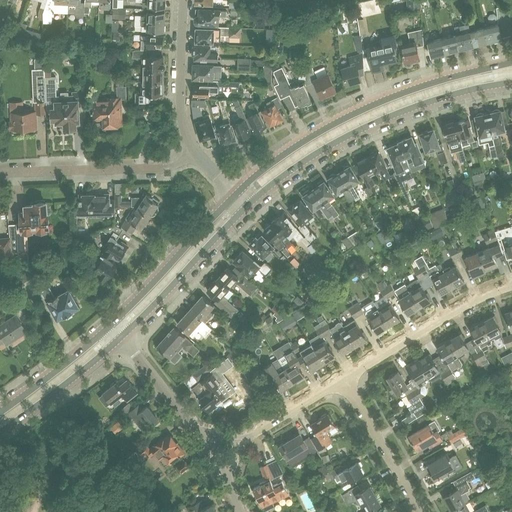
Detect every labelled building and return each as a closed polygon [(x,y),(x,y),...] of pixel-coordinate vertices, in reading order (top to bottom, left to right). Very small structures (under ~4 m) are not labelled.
[(47,0),(45,8),(43,13),(43,20),(43,22),(51,23),(52,16),(54,16),(54,12),(68,13),(68,0),(47,0)] [(68,0),(68,13),(74,13),(76,15),(76,18),(78,18),(84,18),(84,17),(84,13),(84,6),(85,2),(81,2),(81,0),(68,0)] [(127,0),(128,1),(128,2),(136,2),(141,2),(143,2),(143,7),(148,7),(164,8),(164,0),(127,0)] [(497,24),(484,27),(488,42),(511,35),(511,24),(509,7),(503,7),(496,8),(497,24)] [(195,17),(195,20),(196,23),(198,24),(217,25),(218,16),(220,17),(220,15),(223,16),(226,16),(226,10),(199,9),(199,14),(196,15),(195,17)] [(135,21),(163,22),(164,12),(148,12),(148,16),(135,16),(135,21)] [(362,16),(357,17),(360,35),(365,34),(362,16)] [(18,32),(21,22),(15,21),(12,30),(18,32)] [(132,21),(131,25),(135,25),(135,26),(140,26),(142,26),(141,31),(147,31),(163,32),(163,22),(135,21),(132,21)] [(27,24),(21,22),(18,32),(24,34),(27,24)] [(468,23),(454,26),(456,34),(459,49),(474,45),(470,31),(468,23)] [(205,43),(205,45),(219,45),(220,35),(227,36),(227,37),(238,38),(238,28),(217,27),(217,29),(196,28),(195,34),(194,36),(194,40),(195,41),(195,42),(205,43)] [(484,27),(470,31),(474,45),(488,42),(484,27)] [(423,45),(423,41),(422,29),(407,32),(410,43),(398,45),(399,53),(403,52),(405,62),(419,59),(417,47),(423,45)] [(121,32),(113,32),(112,43),(120,43),(121,32)] [(362,53),(364,69),(364,71),(372,69),(372,68),(382,66),(382,63),(396,59),(393,45),(397,45),(396,35),(395,32),(379,35),(381,45),(362,49),(361,49),(362,52),(362,53)] [(456,34),(442,38),(446,52),(459,49),(456,34)] [(141,40),(141,49),(148,49),(148,47),(155,47),(155,46),(162,46),(163,36),(134,35),(134,40),(141,40)] [(446,52),(442,38),(427,42),(431,56),(446,52)] [(219,53),(219,45),(205,45),(205,47),(193,46),(193,59),(200,59),(200,60),(207,60),(207,59),(218,60),(218,53),(219,53)] [(141,57),(141,63),(143,63),(143,69),(162,69),(163,69),(164,68),(165,68),(165,66),(165,65),(164,65),(163,64),(162,64),(162,56),(149,56),(149,49),(148,49),(141,49),(141,57)] [(342,68),(345,80),(346,84),(361,80),(359,75),(365,73),(364,71),(364,69),(362,53),(348,57),(351,65),(342,68)] [(46,92),(45,77),(45,69),(44,69),(43,58),(34,59),(35,69),(33,70),(34,111),(24,111),(23,101),(9,102),(10,121),(8,122),(8,128),(10,128),(11,130),(37,129),(36,114),(46,114),(46,109),(46,92)] [(336,91),(334,87),(328,73),(316,78),(311,64),(304,66),(304,83),(306,85),(315,81),(322,97),(336,91)] [(192,65),(192,78),(211,79),(216,79),(221,79),(221,73),(222,66),(215,66),(192,65)] [(272,65),(270,65),(263,65),(263,74),(271,74),(272,65)] [(283,98),(287,108),(289,111),(296,108),(295,106),(299,104),(299,105),(303,104),(303,105),(307,103),(308,104),(312,102),(310,98),(304,84),(300,85),(295,87),(295,86),(291,87),(289,82),(283,67),(275,71),(274,73),(275,77),(273,78),(275,85),(281,99),(283,98)] [(162,82),(162,69),(143,69),(143,82),(162,82)] [(46,109),(52,109),(52,119),(56,119),(56,122),(64,122),(64,125),(66,127),(72,127),(75,125),(74,116),(78,116),(77,104),(84,104),(83,92),(77,92),(72,92),(72,95),(68,95),(68,92),(61,92),(61,95),(55,95),(54,76),(45,77),(46,92),(46,109)] [(193,86),(191,86),(191,94),(192,94),(192,96),(209,96),(209,91),(218,91),(223,91),(223,86),(239,86),(239,82),(218,81),(218,85),(193,84),(193,86)] [(109,99),(90,100),(90,117),(93,117),(93,122),(103,121),(104,126),(121,125),(120,99),(125,99),(125,86),(123,86),(123,82),(118,82),(118,86),(116,86),(116,97),(109,98),(109,99)] [(149,102),(149,94),(162,95),(162,82),(143,82),(143,86),(141,87),(140,94),(135,94),(135,101),(149,102)] [(263,110),(268,121),(270,124),(271,124),(272,125),(282,119),(279,114),(277,110),(283,107),(278,98),(272,101),(271,100),(266,103),(268,107),(263,110)] [(235,140),(228,119),(226,112),(229,111),(225,99),(218,101),(224,120),(223,120),(224,124),(216,126),(222,145),(227,144),(228,142),(235,140)] [(252,134),(246,119),(238,99),(232,99),(236,107),(235,107),(240,118),(236,120),(235,123),(234,123),(236,127),(234,127),(239,139),(244,137),(244,138),(252,134)] [(195,122),(200,139),(201,139),(202,140),(207,138),(208,137),(215,135),(209,115),(209,114),(203,116),(200,106),(206,106),(204,100),(191,100),(191,106),(193,123),(195,122)] [(266,126),(256,106),(254,102),(248,105),(253,114),(247,117),(255,132),(266,126)] [(494,144),(495,149),(497,156),(504,155),(501,144),(502,144),(500,134),(498,135),(497,131),(504,130),(504,128),(508,127),(505,110),(500,111),(499,110),(496,110),(494,110),(493,111),(492,113),(487,114),(494,144)] [(490,145),(494,144),(487,114),(484,114),(483,114),(480,113),(478,114),(476,115),(476,116),(477,120),(480,135),(477,136),(479,144),(489,142),(490,145)] [(468,118),(455,122),(462,145),(469,143),(468,141),(474,139),(468,118)] [(463,149),(462,145),(455,122),(443,125),(451,153),(463,149)] [(436,139),(434,133),(433,129),(420,133),(426,151),(435,148),(441,165),(447,162),(441,143),(439,143),(438,139),(436,139)] [(411,137),(399,142),(406,156),(409,164),(415,161),(416,163),(423,160),(416,143),(414,143),(411,137)] [(395,145),(387,148),(389,151),(395,166),(396,168),(397,171),(393,173),(398,182),(399,185),(401,189),(406,186),(405,182),(401,174),(405,172),(403,168),(410,165),(409,164),(406,156),(399,142),(394,144),(395,145)] [(369,156),(368,156),(375,172),(381,170),(385,178),(388,176),(392,185),(398,182),(393,173),(390,175),(386,167),(387,167),(380,155),(378,151),(374,153),(373,152),(369,154),(369,156)] [(357,163),(359,167),(364,178),(365,177),(369,185),(365,187),(369,196),(376,193),(371,184),(375,182),(372,174),(375,172),(368,156),(360,160),(361,161),(357,163)] [(343,171),(340,172),(355,198),(356,200),(360,198),(352,184),(359,181),(352,169),(350,166),(349,166),(347,166),(345,168),(344,169),(343,170),(343,171)] [(329,178),(328,178),(330,182),(337,193),(342,190),(349,202),(355,198),(340,172),(336,175),(336,174),(334,174),(333,174),(332,174),(331,175),(330,176),(329,178)] [(483,172),(471,175),(474,185),(486,182),(483,172)] [(314,188),(324,204),(332,215),(334,218),(339,214),(332,204),(330,204),(327,200),(334,195),(325,183),(323,179),(316,184),(317,186),(314,188)] [(450,190),(455,188),(456,188),(453,179),(448,180),(450,190)] [(314,188),(310,191),(309,189),(302,194),(313,209),(319,205),(328,218),(332,215),(324,204),(314,188)] [(115,193),(114,193),(114,195),(114,199),(114,207),(121,207),(121,206),(133,206),(135,207),(136,208),(149,217),(151,214),(152,214),(153,214),(154,213),(155,213),(155,212),(156,212),(156,211),(157,210),(157,209),(157,208),(157,207),(156,206),(158,203),(160,201),(144,191),(142,195),(144,196),(143,198),(139,196),(131,196),(131,200),(121,201),(121,193),(115,193)] [(114,215),(114,207),(114,199),(109,199),(109,193),(102,193),(101,192),(94,193),(94,216),(104,216),(104,215),(114,215)] [(79,200),(74,200),(74,216),(85,215),(85,216),(94,216),(94,193),(86,193),(86,194),(79,194),(79,200)] [(481,196),(467,202),(471,213),(485,207),(481,196)] [(312,215),(302,202),(299,199),(288,207),(302,223),(298,227),(310,242),(316,237),(307,226),(310,223),(307,219),(312,215)] [(46,213),(46,203),(44,203),(41,202),(39,202),(37,203),(36,204),(34,204),(34,205),(25,205),(25,211),(21,211),(21,215),(20,215),(21,222),(16,223),(17,228),(23,228),(23,230),(32,230),(31,227),(48,226),(48,221),(48,219),(47,219),(47,213),(46,213)] [(127,218),(122,226),(132,233),(137,226),(141,229),(149,217),(136,208),(135,207),(127,218)] [(442,209),(429,215),(430,217),(435,228),(448,222),(443,211),(442,209)] [(457,210),(447,214),(449,220),(459,216),(457,210)] [(272,222),(272,223),(278,229),(279,228),(285,236),(289,232),(297,241),(303,236),(287,217),(286,217),(282,213),(272,222)] [(433,228),(429,217),(417,222),(422,233),(433,228)] [(278,229),(272,223),(264,230),(266,233),(282,250),(283,251),(288,256),(291,253),(285,246),(287,245),(286,243),(289,240),(285,236),(279,228),(278,229)] [(416,224),(410,226),(414,234),(419,232),(416,224)] [(112,255),(119,259),(120,258),(122,258),(125,254),(124,251),(128,246),(117,239),(123,230),(115,225),(102,230),(108,234),(104,240),(109,243),(103,253),(111,258),(112,255)] [(387,228),(375,234),(381,244),(392,239),(387,228)] [(492,242),(498,240),(494,231),(493,228),(487,231),(488,233),(483,235),(486,245),(492,242)] [(359,229),(347,236),(353,245),(353,246),(365,239),(359,229)] [(252,238),(249,241),(250,243),(249,243),(252,246),(264,258),(271,250),(274,248),(265,238),(262,235),(260,233),(256,237),(254,238),(253,238),(252,238)] [(17,236),(10,237),(12,255),(20,255),(20,263),(29,262),(28,250),(18,251),(17,236)] [(304,238),(301,240),(306,245),(310,242),(305,236),(304,238)] [(347,236),(342,240),(347,248),(353,245),(347,236)] [(0,257),(12,256),(11,255),(10,237),(0,237),(0,257)] [(511,242),(507,244),(505,237),(500,239),(504,251),(509,249),(511,258),(511,242)] [(457,240),(452,242),(454,247),(458,257),(463,255),(459,246),(460,245),(457,240)] [(488,248),(477,253),(485,272),(497,267),(493,256),(497,255),(503,253),(498,240),(492,242),(493,245),(488,247),(488,248)] [(361,243),(354,247),(357,252),(364,248),(361,243)] [(449,250),(448,250),(453,260),(458,257),(454,247),(449,250)] [(283,254),(278,249),(274,252),(280,257),(283,254)] [(243,250),(233,260),(237,263),(236,264),(245,273),(246,272),(250,275),(252,275),(254,275),(255,273),(256,271),(256,270),(258,268),(266,275),(272,269),(264,262),(261,265),(254,259),(254,260),(243,250)] [(115,263),(99,252),(95,258),(96,259),(96,260),(99,262),(95,268),(96,269),(94,273),(99,276),(98,277),(105,281),(108,277),(109,278),(118,265),(115,263)] [(485,272),(477,253),(465,258),(472,276),(485,272)] [(418,267),(423,276),(424,277),(430,274),(437,286),(436,287),(439,294),(452,287),(442,269),(440,264),(436,266),(435,264),(429,267),(422,254),(414,259),(416,263),(418,267)] [(294,258),(290,261),(296,267),(299,263),(294,258)] [(27,266),(11,272),(19,288),(25,284),(24,282),(39,274),(33,263),(27,266)] [(442,269),(452,287),(456,285),(457,286),(463,283),(462,281),(464,281),(455,266),(448,269),(447,267),(442,269)] [(235,281),(249,294),(256,286),(244,275),(240,278),(230,270),(227,267),(217,278),(228,288),(235,281)] [(418,267),(413,269),(419,278),(423,276),(418,267)] [(402,279),(404,284),(408,290),(418,306),(431,299),(427,293),(426,293),(421,285),(416,288),(415,286),(412,287),(406,277),(402,279)] [(233,293),(228,288),(217,278),(207,289),(210,292),(217,298),(214,301),(231,317),(235,312),(232,309),(235,307),(227,299),(233,293)] [(46,288),(40,291),(56,319),(65,314),(66,316),(72,313),(71,312),(79,307),(69,288),(54,296),(46,281),(43,282),(46,288)] [(375,305),(377,308),(387,325),(391,323),(392,324),(398,321),(397,319),(399,319),(386,298),(390,295),(385,286),(382,281),(377,284),(384,296),(373,302),(375,305)] [(395,292),(399,299),(398,299),(407,313),(408,313),(409,314),(415,311),(414,309),(418,306),(408,290),(404,284),(394,290),(389,283),(385,286),(390,295),(395,292)] [(315,291),(310,295),(315,300),(319,296),(315,291)] [(190,309),(201,319),(205,323),(218,309),(203,295),(190,309)] [(358,302),(352,305),(358,315),(364,312),(358,302)] [(273,311),(272,313),(276,317),(274,318),(277,322),(285,318),(280,313),(277,315),(276,314),(280,310),(274,304),(270,308),(273,311)] [(354,317),(358,315),(352,305),(348,308),(354,317)] [(375,333),(387,325),(377,308),(375,305),(366,311),(365,314),(372,326),(371,326),(375,333)] [(210,327),(205,323),(201,319),(190,309),(177,323),(182,327),(192,337),(202,326),(207,330),(210,327)] [(300,309),(293,313),(297,320),(304,315),(300,309)] [(16,313),(0,324),(0,335),(5,343),(7,346),(28,332),(16,313)] [(494,315),(481,322),(490,340),(495,337),(496,339),(502,336),(500,331),(496,322),(498,321),(494,315)] [(270,316),(265,320),(268,324),(273,321),(270,316)] [(228,323),(234,328),(239,324),(232,318),(228,323)] [(324,321),(319,324),(326,335),(331,332),(334,338),(343,353),(344,352),(344,353),(350,350),(350,348),(354,346),(344,329),(340,323),(339,324),(339,323),(336,325),(330,329),(324,321)] [(491,341),(490,340),(481,322),(477,324),(476,322),(470,326),(471,327),(470,328),(475,338),(470,340),(471,342),(475,348),(482,360),(484,365),(488,363),(481,349),(480,347),(487,344),(487,345),(491,343),(491,342),(491,341)] [(311,343),(322,363),(334,356),(324,340),(324,341),(322,337),(326,335),(319,324),(315,326),(320,334),(309,340),(311,343)] [(348,326),(344,329),(354,346),(366,338),(362,332),(361,332),(356,324),(349,329),(348,326)] [(174,327),(157,346),(159,348),(158,349),(162,353),(163,352),(170,358),(175,363),(182,355),(178,352),(182,347),(186,351),(187,350),(192,344),(184,337),(185,336),(180,332),(174,327)] [(467,348),(465,344),(463,340),(464,339),(460,333),(448,341),(458,358),(462,355),(461,353),(467,348)] [(511,345),(507,335),(502,337),(506,347),(511,345)] [(251,336),(247,341),(249,346),(255,343),(251,336)] [(290,344),(293,349),(300,360),(302,363),(304,367),(309,365),(313,371),(323,364),(322,363),(311,343),(301,349),(298,345),(299,345),(298,343),(297,343),(296,341),(290,344)] [(444,370),(450,380),(455,377),(450,371),(462,364),(458,358),(448,341),(443,343),(442,342),(436,346),(437,347),(436,348),(445,362),(441,365),(444,370)] [(230,346),(227,350),(233,355),(237,351),(230,346)] [(476,363),(482,360),(475,348),(469,351),(476,363)] [(304,376),(297,365),(302,363),(300,360),(293,349),(287,353),(288,354),(279,360),(280,362),(293,383),(304,376)] [(511,352),(501,357),(505,365),(511,361),(511,352)] [(451,382),(450,380),(444,370),(440,373),(438,370),(429,355),(417,360),(427,376),(430,382),(441,375),(447,385),(451,382)] [(410,383),(411,386),(419,397),(419,399),(424,396),(425,395),(426,393),(427,391),(426,389),(425,387),(424,386),(423,385),(422,385),(423,384),(421,380),(427,376),(417,360),(406,366),(412,378),(409,380),(410,382),(410,383)] [(282,390),(293,383),(280,362),(275,365),(273,362),(263,368),(269,379),(274,376),(282,390)] [(197,381),(198,380),(210,370),(205,364),(192,374),(197,381)] [(207,391),(201,395),(202,396),(198,399),(199,400),(198,401),(208,413),(216,407),(215,405),(216,404),(217,405),(221,401),(221,400),(225,397),(216,386),(220,384),(217,380),(220,378),(214,371),(200,382),(207,391)] [(410,402),(419,397),(411,386),(410,383),(406,385),(397,371),(386,378),(390,384),(387,385),(391,392),(394,390),(395,393),(402,389),(410,402)] [(99,397),(106,406),(111,402),(121,394),(126,401),(137,393),(127,380),(119,386),(116,382),(114,383),(114,382),(110,385),(111,386),(103,392),(104,394),(99,397)] [(129,402),(118,410),(122,415),(133,407),(129,402)] [(143,431),(158,419),(146,405),(143,408),(139,404),(125,415),(128,420),(132,417),(143,431)] [(423,407),(409,415),(412,420),(426,412),(423,407)] [(426,413),(417,419),(419,423),(429,417),(426,413)] [(320,417),(321,418),(317,420),(316,418),(310,422),(311,424),(310,424),(316,435),(310,439),(316,449),(317,451),(332,442),(328,435),(330,434),(328,430),(335,426),(328,414),(326,415),(325,414),(320,417)] [(398,423),(394,416),(389,419),(393,426),(398,423)] [(119,420),(111,427),(115,433),(124,427),(119,420)] [(469,433),(464,425),(451,432),(449,428),(440,434),(438,430),(434,433),(429,423),(409,435),(410,437),(409,437),(413,444),(414,443),(417,449),(428,443),(430,446),(443,439),(442,438),(447,435),(452,443),(469,433)] [(293,438),(278,447),(289,465),(316,449),(310,439),(308,436),(302,441),(297,432),(292,435),(293,438)] [(135,451),(124,459),(134,471),(142,465),(140,462),(145,458),(144,455),(145,454),(148,458),(154,453),(158,457),(162,454),(167,461),(174,456),(176,458),(183,453),(169,434),(153,446),(153,445),(149,448),(146,443),(135,451)] [(434,480),(455,469),(447,453),(425,465),(434,480)] [(188,467),(183,461),(175,467),(180,473),(188,467)] [(334,469),(330,471),(324,475),(328,482),(335,478),(337,481),(341,479),(342,481),(346,478),(349,483),(358,478),(358,477),(365,473),(358,462),(337,475),(334,469)] [(320,477),(324,475),(330,471),(325,464),(316,470),(320,477)] [(258,483),(259,485),(253,488),(262,508),(289,495),(283,481),(273,486),(269,478),(271,478),(265,465),(258,468),(264,481),(258,483)] [(503,470),(495,473),(498,480),(506,477),(503,470)] [(443,497),(451,511),(465,503),(460,494),(470,488),(467,482),(476,478),(472,471),(452,482),(455,487),(457,489),(443,497)] [(342,495),(344,499),(347,504),(353,500),(354,501),(356,502),(357,503),(359,503),(361,503),(362,504),(365,504),(368,509),(362,511),(375,511),(373,508),(380,504),(370,486),(360,492),(357,486),(342,495)] [(215,511),(212,504),(204,507),(201,500),(186,507),(188,511),(215,511)] [(320,511),(328,511),(325,503),(318,506),(320,511)] [(473,511),(469,511),(465,503),(451,511),(450,511),(488,511),(485,506),(473,511)]
